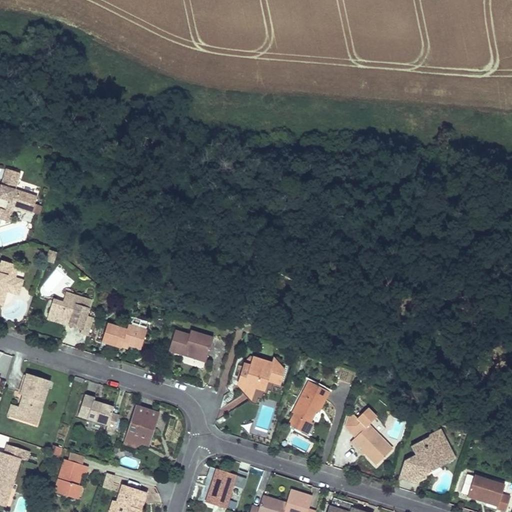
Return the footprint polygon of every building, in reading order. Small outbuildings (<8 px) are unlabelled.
[(0,220),(7,222),(12,207),(31,213),(31,212),(34,204),(36,196),(14,189),(10,188),(12,182),(16,183),(19,173),(5,168),(0,183),(0,220)] [(41,206),(34,204),(31,212),(38,214),(41,206)] [(57,252),(49,250),(46,262),(54,264),(57,252)] [(2,262),(1,265),(0,265),(0,297),(3,299),(6,291),(9,292),(13,279),(17,267),(2,262)] [(17,295),(21,282),(13,279),(9,292),(17,295)] [(91,301),(65,293),(62,302),(53,299),(48,316),(69,323),(68,326),(81,330),(91,301)] [(69,323),(48,316),(47,319),(68,326),(69,323)] [(149,323),(138,319),(135,328),(146,331),(149,323)] [(156,319),(154,326),(162,328),(163,321),(156,319)] [(126,330),(106,324),(101,342),(120,348),(121,347),(122,343),(128,345),(140,349),(146,331),(135,328),(127,325),(126,330)] [(189,336),(175,331),(168,351),(183,356),(184,352),(206,359),(213,339),(190,331),(189,336)] [(206,359),(184,352),(183,356),(205,363),(206,359)] [(271,363),(253,357),(250,366),(244,364),(243,368),(247,369),(246,373),(242,372),(238,383),(245,389),(246,385),(255,387),(264,390),(267,381),(269,375),(275,377),(273,383),(279,384),(284,367),(279,366),(271,363)] [(253,357),(251,357),(244,364),(250,366),(253,357)] [(279,363),(273,357),(271,363),(279,366),(279,363)] [(18,406),(14,417),(35,424),(49,380),(26,373),(19,393),(24,395),(23,399),(20,398),(18,406)] [(330,394),(309,382),(292,412),(294,413),(300,417),(294,428),(307,435),(313,424),(311,422),(317,412),(319,408),(321,410),(330,394)] [(255,387),(246,385),(245,389),(252,397),(255,387)] [(94,398),(85,395),(78,416),(107,424),(113,408),(100,404),(99,407),(92,405),(93,402),(94,398)] [(10,404),(6,415),(14,417),(18,406),(10,404)] [(158,414),(135,406),(125,439),(129,440),(133,448),(141,444),(145,442),(149,444),(158,414)] [(356,419),(360,422),(351,432),(351,433),(356,437),(355,439),(368,451),(366,454),(378,464),(393,447),(368,425),(375,417),(366,409),(356,419)] [(300,417),(294,413),(288,424),(294,428),(300,417)] [(354,418),(346,427),(351,432),(360,422),(356,419),(354,418)] [(403,461),(397,478),(413,482),(417,471),(424,474),(426,468),(438,462),(440,466),(453,458),(438,429),(428,435),(427,437),(422,450),(413,455),(403,461)] [(427,437),(409,446),(413,455),(422,450),(427,437)] [(129,440),(125,439),(123,445),(133,448),(129,440)] [(368,451),(355,439),(351,443),(364,456),(366,454),(368,451)] [(0,500),(8,496),(9,493),(20,459),(26,460),(28,451),(6,444),(3,453),(0,451),(0,500)] [(57,447),(52,446),(51,451),(49,456),(53,458),(57,447)] [(138,468),(139,460),(122,457),(120,465),(138,468)] [(87,465),(65,458),(54,491),(73,497),(77,484),(80,473),(84,475),(87,465)] [(438,462),(426,468),(424,474),(440,466),(438,462)] [(236,475),(208,465),(204,476),(211,479),(204,503),(225,509),(236,475)] [(424,474),(417,471),(413,482),(423,478),(424,474)] [(106,474),(102,488),(110,491),(114,476),(106,474)] [(504,484),(473,475),(467,497),(497,506),(495,510),(502,511),(504,511),(510,495),(501,492),(504,484)] [(81,485),(77,484),(73,497),(76,498),(81,485)] [(145,491),(122,484),(117,497),(114,496),(109,511),(111,511),(133,511),(135,507),(140,509),(145,491)] [(286,502),(263,495),(259,507),(257,511),(307,511),(308,509),(312,496),(290,489),(286,502)] [(13,495),(9,493),(8,496),(0,500),(0,505),(9,508),(13,495)]
